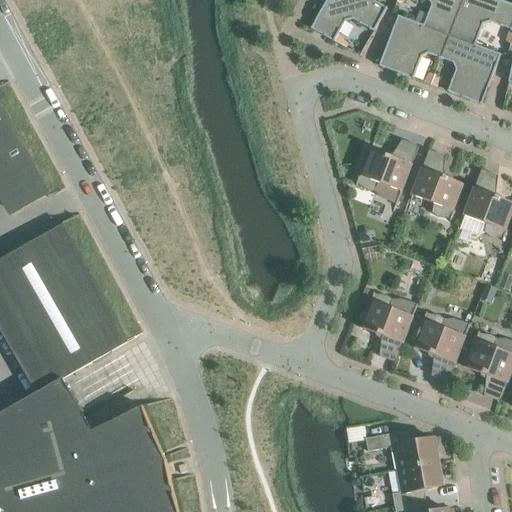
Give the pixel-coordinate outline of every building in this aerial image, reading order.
[(326,0),(310,29),(336,44),(345,49),(347,46),(337,36),(345,22),(352,20),(373,33),(387,9),(372,1),(370,0),(326,0)] [(427,0),(430,5),(423,26),(422,27),(448,37),(462,0),(397,0),(396,2),(403,3),(404,0),(427,0)] [(511,5),(497,0),(462,0),(448,37),(474,47),(475,46),(483,25),(489,21),(508,29),(505,41),(510,45),(511,39),(511,34),(510,30),(511,24),(511,5)] [(440,60),(448,37),(422,27),(423,26),(397,17),(378,67),(413,80),(421,58),(427,55),(440,60)] [(448,37),(440,60),(452,64),(455,71),(447,93),(481,106),(500,55),(475,46),(474,47),(448,37)] [(430,86),(434,75),(428,75),(423,84),(430,86)] [(436,89),(438,78),(434,75),(430,86),(436,89)] [(2,111),(0,112),(0,187),(14,213),(47,196),(2,111)] [(360,163),(362,168),(355,187),(356,187),(357,184),(368,192),(374,192),(380,197),(395,204),(392,213),(393,214),(418,147),(402,141),(391,157),(385,156),(369,150),(367,155),(362,157),(360,163)] [(412,197),(433,205),(431,213),(437,218),(449,220),(449,222),(463,186),(448,180),(442,176),(445,157),(428,151),(408,205),(409,205),(412,197)] [(502,239),(501,242),(502,242),(511,215),(511,204),(500,200),(495,196),(497,177),(481,171),(460,224),(461,225),(464,217),(486,225),(484,233),(489,238),(502,239)] [(0,331),(34,395),(34,396),(62,380),(126,343),(64,227),(44,238),(0,263),(0,331)] [(386,297),(374,295),(375,293),(374,292),(377,285),(368,281),(361,299),(370,303),(367,310),(362,313),(359,319),(362,324),(360,329),(376,335),(381,338),(379,357),(395,363),(420,297),(419,297),(415,305),(400,301),(392,301),(386,297)] [(414,333),(412,339),(414,344),(413,348),(428,354),(433,358),(431,377),(447,383),(472,317),(471,316),(468,325),(452,320),(444,321),(439,316),(426,315),(427,312),(426,312),(419,330),(414,333)] [(479,332),(465,368),(481,374),(486,378),(484,397),(500,403),(511,370),(511,342),(504,340),(497,340),(491,336),(478,335),(479,332)] [(0,511),(179,511),(172,481),(167,463),(164,458),(163,455),(163,453),(143,407),(91,432),(78,408),(69,393),(63,382),(62,380),(34,396),(0,415),(0,511)] [(420,442),(412,444),(410,431),(365,440),(368,452),(392,448),(397,471),(439,463),(438,460),(445,458),(439,439),(419,441),(420,442)] [(429,490),(443,486),(439,463),(397,471),(401,494),(392,495),(394,508),(423,502),(421,490),(428,489),(429,490)] [(395,511),(452,511),(452,510),(433,511),(432,511),(424,511),(423,502),(394,508),(395,511)]
